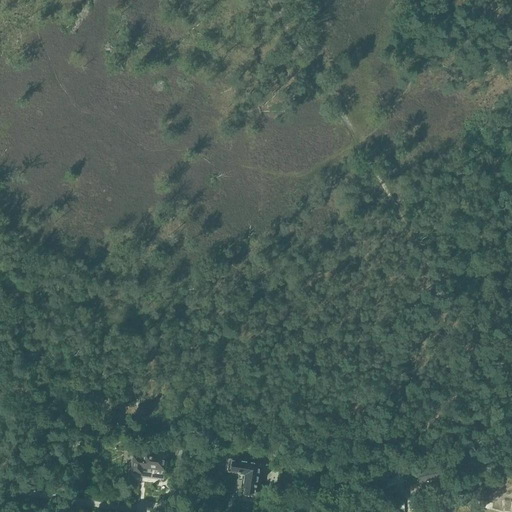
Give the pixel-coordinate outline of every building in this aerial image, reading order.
[(165,431),(165,441),(175,442),(175,431),(165,431)] [(143,448),(142,457),(133,456),(131,477),(162,481),(164,469),(166,451),(150,449),(143,448)] [(235,463),(234,472),(240,472),(239,474),(242,474),(248,475),(246,489),(247,489),(246,495),(255,496),(256,487),(258,487),(258,485),(261,465),(238,462),(238,463),(235,463)] [(417,473),(419,483),(445,477),(443,467),(417,473)] [(414,508),(414,511),(423,511),(423,510),(418,510),(418,499),(414,499),(414,508)]
